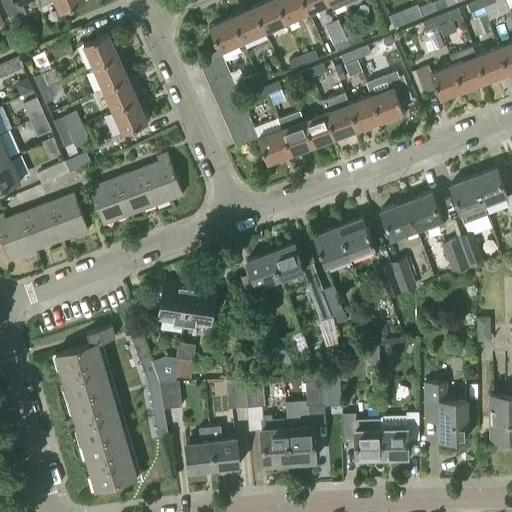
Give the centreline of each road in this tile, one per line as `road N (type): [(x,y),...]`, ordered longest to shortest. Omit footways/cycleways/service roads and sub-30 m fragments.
road 1 (residential): [(213,511),(511,497)]
road 2 (residential): [(236,217),(511,114)]
road 3 (residential): [(0,301),(236,217)]
road 4 (residential): [(236,217),(149,12)]
road 5 (residential): [(50,511),(0,341)]
